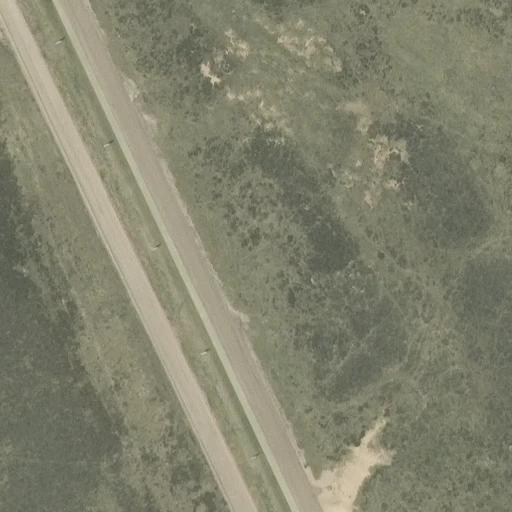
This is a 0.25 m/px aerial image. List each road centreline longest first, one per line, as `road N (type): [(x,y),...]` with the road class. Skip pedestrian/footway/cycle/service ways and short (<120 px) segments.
road 1 (track): [(243,511),(2,0)]
road 2 (track): [(309,511),(69,0)]
